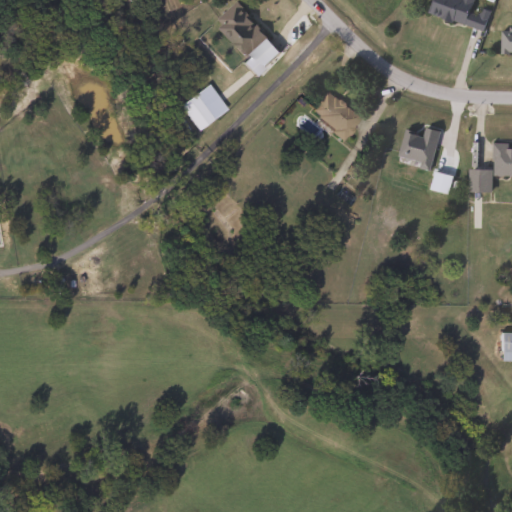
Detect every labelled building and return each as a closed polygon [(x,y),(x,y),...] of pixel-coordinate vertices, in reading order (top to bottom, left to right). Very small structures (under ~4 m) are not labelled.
[(468,0),(464,22),(427,15),(430,0),(468,0)] [(240,58),(210,21),(234,1),(264,39),(240,58)] [(340,139),(306,113),(324,90),(358,116),(340,139)] [(178,105),(195,93),(213,119),(196,130),(178,105)] [(436,130),(427,170),(416,168),(417,161),(396,156),(401,130),(420,134),(422,127),(436,130)] [(511,174),(490,174),(490,145),(511,145),(511,174)] [(466,169),(488,169),(488,191),(466,191),(466,169)] [(511,332),(511,361),(494,361),(494,332),(511,332)]
